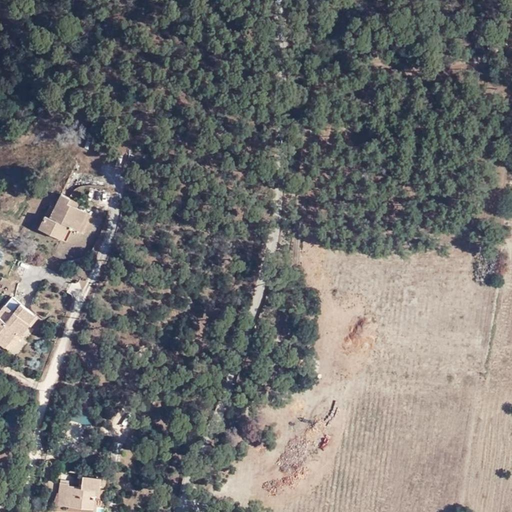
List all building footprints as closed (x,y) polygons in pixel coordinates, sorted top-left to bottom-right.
[(59,191),(52,205),(47,215),(43,213),(37,225),(60,235),(66,223),(70,224),(75,227),(83,207),(74,203),(76,199),(59,191)] [(47,215),(52,205),(48,203),(43,213),(47,215)] [(88,210),(83,207),(75,227),(79,229),(88,210)] [(66,223),(60,235),(64,236),(70,224),(66,223)] [(25,322),(32,313),(20,303),(8,316),(5,320),(0,316),(0,343),(1,345),(15,329),(19,333),(27,324),(25,322)] [(0,316),(5,320),(8,316),(1,309),(0,309),(0,316)] [(36,317),(32,313),(25,322),(27,324),(28,325),(36,317)] [(20,334),(19,333),(15,329),(1,345),(6,349),(20,334)] [(123,454),(125,443),(115,441),(113,452),(123,454)] [(82,483),(83,473),(62,471),(61,481),(82,483)] [(102,476),(83,473),(82,483),(61,481),(58,500),(92,504),(95,485),(101,486),(102,476)]
